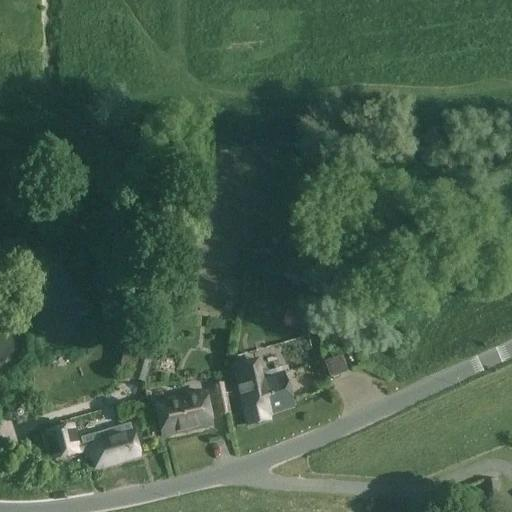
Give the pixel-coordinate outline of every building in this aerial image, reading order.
[(126,341),(116,376),(147,384),(157,349),(126,341)] [(345,356),(330,362),(336,376),(350,370),(345,356)] [(259,360),(234,366),(248,425),(268,420),(266,415),(294,408),(284,373),(264,379),(259,360)] [(213,384),(218,417),(230,414),(224,382),(213,384)] [(163,438),(211,427),(203,393),(155,405),(163,438)] [(94,468),(138,457),(129,426),(81,440),(82,445),(75,446),(70,426),(47,433),(54,460),(83,453),(84,459),(91,458),(94,468)] [(484,482),(488,502),(501,499),(498,480),(484,482)]
